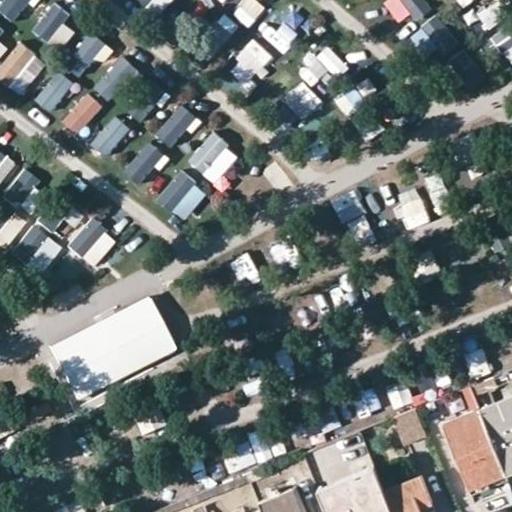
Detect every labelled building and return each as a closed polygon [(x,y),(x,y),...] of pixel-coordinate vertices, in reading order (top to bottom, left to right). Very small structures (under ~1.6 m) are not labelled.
[(4,0),(0,5),(0,13),(9,21),(26,0),(4,0)] [(186,0),(183,6),(205,20),(217,0),(186,0)] [(246,0),(238,13),(256,26),(273,0),(246,0)] [(428,0),(404,0),(423,23),(438,11),(428,0)] [(488,0),(485,0),(469,14),(486,35),(505,19),(488,0)] [(46,4),(25,34),(41,45),(63,16),(46,4)] [(260,27),(279,53),(311,30),(292,4),(260,27)] [(445,14),(427,27),(448,56),(466,43),(445,14)] [(192,51),(206,65),(244,30),(230,15),(192,51)] [(0,25),(0,42),(8,32),(0,25)] [(511,28),(491,43),(508,68),(511,65),(511,28)] [(83,33),(62,58),(78,71),(99,47),(83,33)] [(236,59),(257,78),(275,58),(254,39),(236,59)] [(22,43),(0,68),(0,81),(9,89),(37,55),(22,43)] [(327,46),(318,57),(340,76),(349,65),(327,46)] [(471,48),(454,60),(474,88),(491,76),(471,48)] [(112,56),(91,83),(109,97),(130,70),(112,56)] [(55,68),(33,98),(49,109),(71,80),(55,68)] [(277,76),(293,95),(302,86),(286,68),(277,76)] [(127,113),(143,124),(164,96),(148,84),(127,113)] [(276,108),(290,96),(281,85),(267,97),(276,108)] [(84,93),(63,122),(79,133),(100,104),(84,93)] [(321,93),(290,120),(306,139),(337,112),(321,93)] [(157,135),(172,147),(194,119),(179,107),(157,135)] [(119,118),(96,149),(111,161),(135,130),(119,118)] [(214,134),(191,164),(207,176),(230,146),(214,134)] [(153,143),(126,170),(140,185),(167,158),(153,143)] [(448,169),(429,173),(437,214),(456,210),(448,169)] [(39,181),(23,170),(0,202),(0,203),(16,214),(39,181)] [(182,170),(159,199),(176,212),(199,183),(182,170)] [(344,222),(368,211),(359,189),(335,199),(344,222)] [(360,247),(378,238),(367,214),(348,223),(360,247)] [(30,226),(11,255),(43,276),(62,247),(30,226)] [(331,259),(353,250),(344,230),(323,239),(331,259)] [(258,240),(269,263),(288,253),(277,231),(258,240)] [(432,278),(468,258),(456,237),(421,257),(432,278)] [(218,259),(224,278),(244,271),(237,252),(218,259)] [(484,276),(462,281),(467,300),(488,295),(484,276)] [(198,283),(205,301),(222,295),(215,277),(198,283)] [(434,308),(451,302),(443,280),(425,286),(434,308)] [(275,334),(295,329),(288,299),(267,304),(275,334)] [(56,349),(77,390),(159,347),(138,307),(56,349)] [(236,344),(258,341),(254,317),(233,321),(236,344)] [(461,380),(484,378),(481,355),(459,357),(461,380)] [(434,392),(452,388),(447,369),(429,374),(434,392)] [(18,388),(27,425),(46,420),(37,383),(18,388)] [(419,386),(396,395),(402,408),(424,399),(419,386)] [(511,394),(480,408),(506,472),(511,469),(511,394)] [(410,438),(426,432),(416,407),(400,414),(410,438)] [(480,408),(444,422),(470,487),(506,472),(480,408)] [(235,443),(238,471),(266,467),(262,439),(235,443)] [(216,452),(197,457),(204,484),(223,479),(216,452)] [(318,488),(327,511),(392,511),(384,491),(374,465),(318,488)] [(269,475),(266,468),(248,475),(250,482),(269,475)] [(154,511),(175,511),(250,482),(248,475),(154,511)] [(431,501),(421,477),(384,491),(392,511),(422,511),(420,505),(431,501)] [(136,511),(137,511),(160,504),(152,482),(129,490),(136,511)] [(258,502),(261,509),(262,511),(304,511),(295,487),(258,502)] [(61,501),(62,511),(79,511),(77,498),(61,501)] [(420,505),(422,511),(424,511),(434,508),(431,501),(420,505)]
